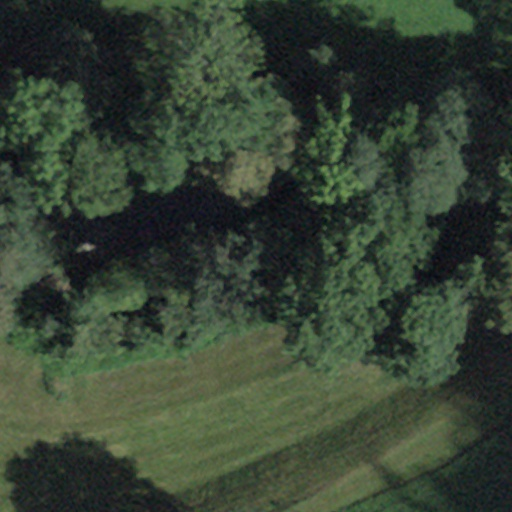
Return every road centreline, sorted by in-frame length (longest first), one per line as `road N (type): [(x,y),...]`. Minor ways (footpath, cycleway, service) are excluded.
road 1 (track): [(511,333),(420,304),(247,329)]
road 2 (track): [(296,511),(503,389),(511,375)]
